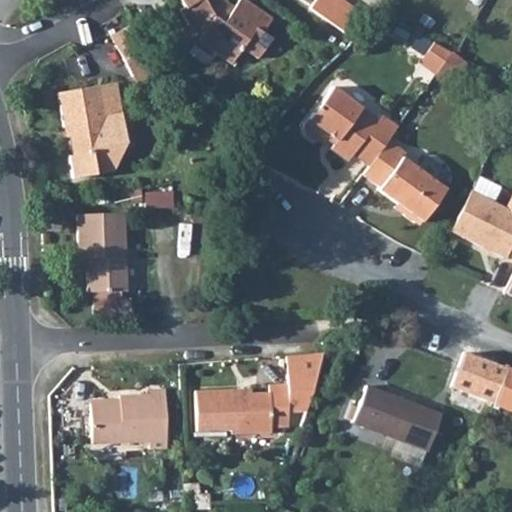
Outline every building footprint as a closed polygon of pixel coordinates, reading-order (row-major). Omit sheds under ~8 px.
[(176,0),(178,2),(174,5),(192,34),(227,57),(237,41),(254,52),(266,33),(259,28),(268,14),(247,0),(229,0),(229,2),(226,0),(176,0)] [(322,0),(313,0),(309,6),(342,29),(349,18),(322,0)] [(344,0),(322,0),(349,18),(356,8),(344,0)] [(148,59),(131,29),(110,42),(128,72),(148,59)] [(437,67),(452,47),(433,37),(420,56),(437,67)] [(71,151),(66,152),(70,173),(93,169),(90,147),(109,143),(103,113),(117,110),(111,78),(53,89),(59,124),(65,123),(71,151)] [(372,162),(389,137),(398,124),(380,113),(377,117),(333,88),(306,127),(308,136),(319,143),(327,140),(327,139),(329,136),(331,135),(337,139),(334,145),(351,156),(355,151),(372,162)] [(117,110),(103,113),(109,143),(120,141),(122,134),(117,110)] [(424,216),(446,185),(404,155),(407,150),(389,137),(372,162),(366,171),(383,183),(380,187),(405,204),(406,212),(417,218),(424,216)] [(511,189),(506,203),(470,187),(451,229),(506,253),(507,250),(511,252),(511,189)] [(125,284),(120,208),(75,210),(77,254),(85,254),(87,286),(125,284)] [(450,384),(492,401),(506,364),(473,351),(463,348),(450,384)] [(511,367),(506,364),(492,401),(511,408),(511,367)] [(241,386),(195,388),(195,427),(230,425),(231,430),(270,428),(270,423),(290,422),(289,379),(268,380),(268,388),(241,390),(241,386)] [(351,421),(427,448),(440,413),(364,385),(351,421)] [(118,399),(91,401),(91,441),(148,439),(149,447),(168,447),(165,386),(146,388),(146,391),(119,393),(118,399)]
